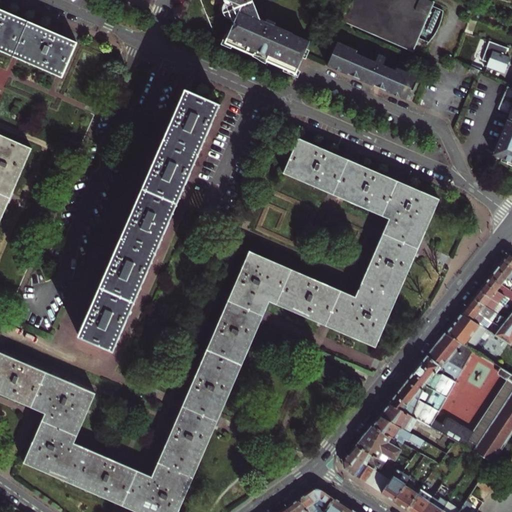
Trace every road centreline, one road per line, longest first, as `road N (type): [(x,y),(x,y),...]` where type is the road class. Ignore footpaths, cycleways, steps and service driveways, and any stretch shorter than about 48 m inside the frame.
road 1 (tertiary): [(315,464),(511,224)]
road 2 (residential): [(472,186),(441,130),(314,74),(299,83)]
road 3 (residential): [(300,111),(472,186)]
road 4 (residential): [(147,44),(267,96)]
